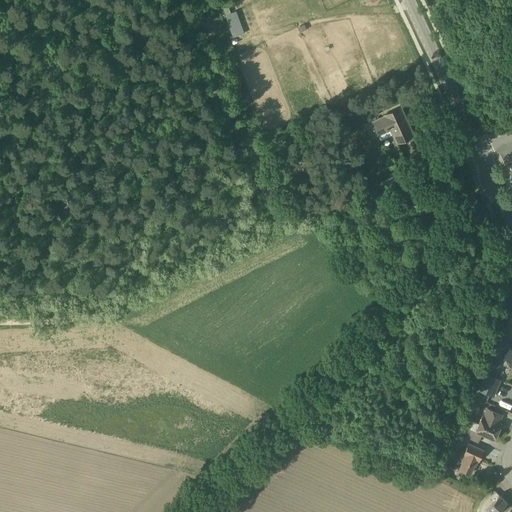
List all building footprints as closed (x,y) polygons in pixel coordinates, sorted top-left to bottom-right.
[(244,33),(242,27),(231,31),(233,37),(244,33)] [(401,107),(384,115),(385,116),(373,122),(379,134),(390,129),(396,142),(413,134),(401,107)] [(309,157),(299,161),(303,171),(313,167),(309,157)] [(511,348),(510,350),(509,348),(500,353),(494,350),(489,363),(496,367),(499,361),(506,357),(510,365),(511,364),(511,348)] [(500,380),(484,373),(477,389),(478,389),(490,394),(493,396),(500,380)] [(490,394),(478,389),(475,396),(487,401),(490,394)] [(500,423),(498,422),(502,415),(487,408),(483,416),(482,415),(476,430),(462,424),(458,433),(470,439),(478,443),(482,434),(494,439),(500,423)] [(462,443),(467,446),(468,444),(470,439),(458,433),(452,448),(459,451),(462,443)] [(483,450),(468,444),(464,454),(466,455),(459,469),(470,474),(476,459),(478,460),(483,450)] [(446,465),(449,457),(441,453),(438,461),(446,465)] [(507,502),(498,494),(490,503),(486,499),(483,503),(479,510),(481,511),(497,511),(499,510),(499,511),(507,502)]
